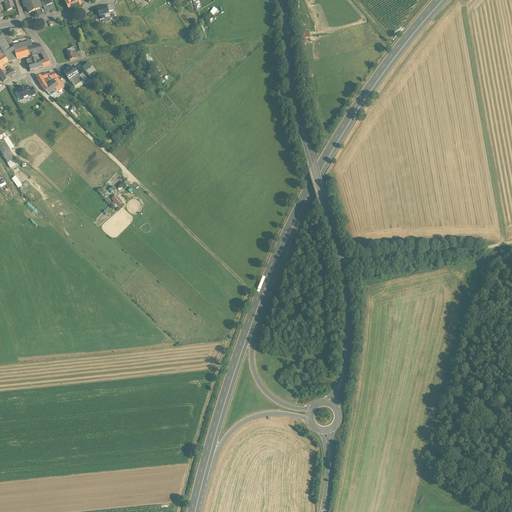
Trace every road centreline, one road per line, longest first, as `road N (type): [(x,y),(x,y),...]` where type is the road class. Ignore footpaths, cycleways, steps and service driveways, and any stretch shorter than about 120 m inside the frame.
road 1 (track): [(28,75),(243,283),(177,511)]
road 2 (unclassified): [(283,0),(295,107),(345,295),(346,359),(332,405)]
road 3 (trunk): [(441,0),(338,135),(256,307)]
road 4 (track): [(463,0),(503,243)]
road 5 (trunk): [(256,307),(200,482)]
road 6 (track): [(340,261),(511,242)]
road 7 (trunk): [(200,482),(241,423),(264,414),(310,418)]
road 8 (trunk): [(311,410),(282,405),(255,378),(256,307)]
road 9 (track): [(208,40),(86,57)]
